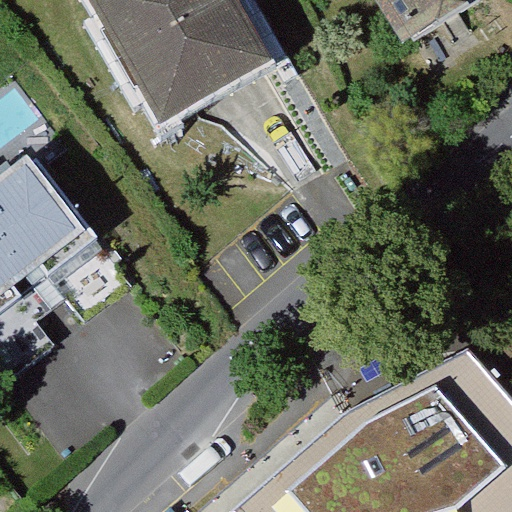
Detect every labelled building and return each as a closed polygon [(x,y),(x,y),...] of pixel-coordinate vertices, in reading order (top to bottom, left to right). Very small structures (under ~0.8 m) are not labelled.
[(237,0),(142,0),(93,33),(187,173),(302,97),(237,0)] [(381,0),(418,57),(505,0),(381,0)] [(43,167),(0,198),(0,231),(52,305),(110,261),(43,167)] [(0,231),(0,344),(52,305),(0,231)] [(360,416),(243,511),(511,511),(511,399),(485,362),(360,416)]
